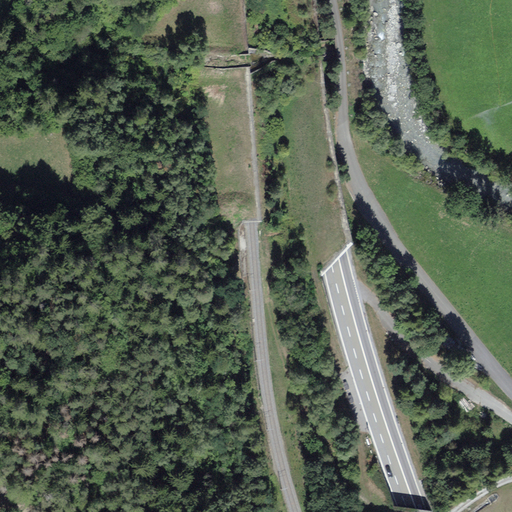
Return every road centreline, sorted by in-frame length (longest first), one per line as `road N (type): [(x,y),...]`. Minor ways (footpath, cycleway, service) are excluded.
road 1 (primary): [(413,511),(334,266),(302,91),(295,0)]
road 2 (unclassified): [(511,393),(392,246),(366,202),(341,136),(330,0)]
